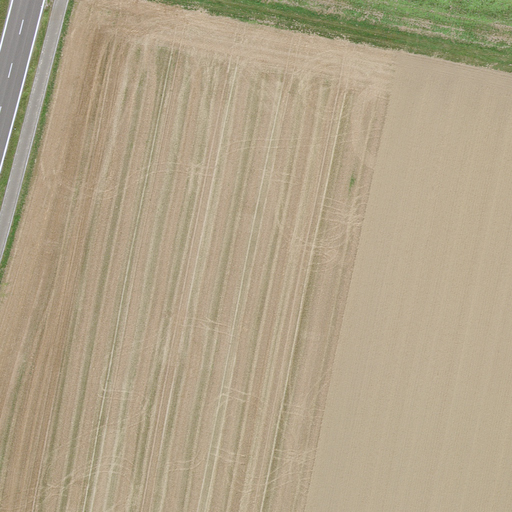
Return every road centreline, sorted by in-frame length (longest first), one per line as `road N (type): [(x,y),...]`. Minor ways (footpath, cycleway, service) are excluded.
road 1 (track): [(511,66),(184,0)]
road 2 (track): [(0,219),(58,0)]
